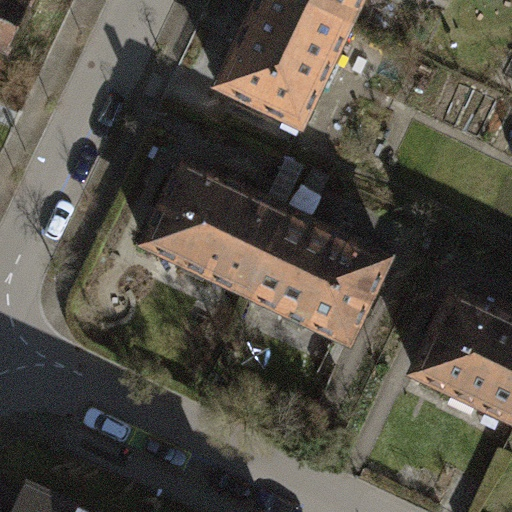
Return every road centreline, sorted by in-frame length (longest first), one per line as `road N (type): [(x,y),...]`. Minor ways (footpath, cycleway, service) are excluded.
road 1 (residential): [(0,362),(332,511)]
road 2 (residential): [(0,298),(140,0)]
